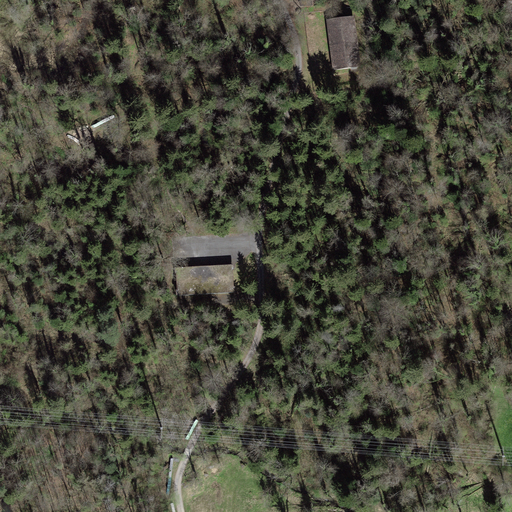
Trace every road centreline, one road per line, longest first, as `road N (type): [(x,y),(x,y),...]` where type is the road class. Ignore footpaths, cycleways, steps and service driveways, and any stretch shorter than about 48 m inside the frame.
road 1 (track): [(181,511),(184,456),(258,339),(260,221),(299,60),(280,0)]
road 2 (track): [(511,313),(484,342),(455,351),(439,344),(438,318),(454,285),(462,234),(440,207),(432,163)]
